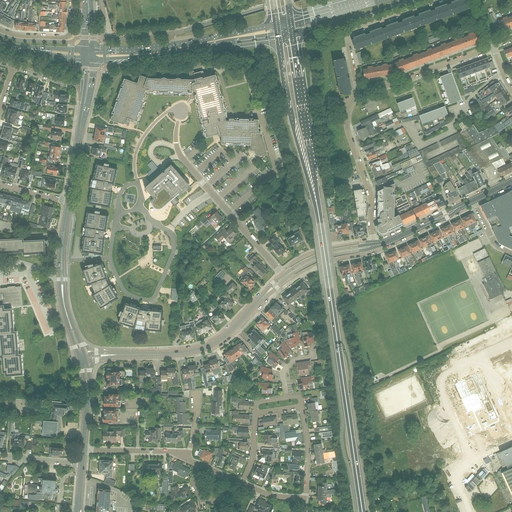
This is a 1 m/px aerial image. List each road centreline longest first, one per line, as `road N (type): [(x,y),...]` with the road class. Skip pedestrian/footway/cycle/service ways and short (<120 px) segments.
road 1 (primary): [(362,511),(317,211)]
road 2 (residential): [(118,205),(109,266),(129,298),(153,298),(172,253),(170,231)]
road 3 (secondary): [(89,60),(277,38)]
road 4 (tertiary): [(123,353),(205,347),(285,276)]
road 5 (secondary): [(276,26),(161,47),(89,49)]
road 6 (primary): [(317,211),(292,35)]
road 7 (primary): [(277,38),(317,211)]
road 8 (residential): [(360,92),(345,123),(369,187),(376,244)]
road 9 (residential): [(436,0),(346,33),(360,92)]
road 10 (secondary): [(80,352),(62,293),(68,201)]
road 11 (secondary): [(68,201),(89,60)]
road 12 (residential): [(360,92),(490,48)]
